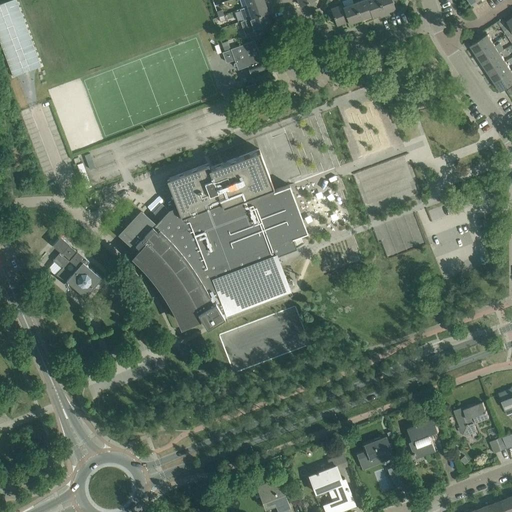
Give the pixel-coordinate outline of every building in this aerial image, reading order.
[(16,0),(11,0),(0,4),(0,42),(13,77),(42,66),(16,0)] [(268,12),(264,0),(247,6),(251,17),(252,17),(261,14),(266,12),(266,13),(268,12)] [(371,15),(366,0),(362,0),(355,3),(360,19),(371,15)] [(372,16),(384,12),(395,8),(394,4),(397,3),(396,0),(366,0),(371,15),(372,16)] [(360,19),(355,3),(344,7),(348,21),(349,23),(351,22),(351,23),(354,22),(354,21),(360,19)] [(327,11),(330,19),(334,18),(336,25),(348,21),(344,7),(343,5),(331,9),(331,10),(327,11)] [(266,12),(261,14),(252,17),(251,17),(250,18),(240,21),(246,37),(264,30),(263,27),(270,24),(266,13),(266,12)] [(511,32),(507,26),(507,25),(502,28),(507,34),(511,32)] [(494,43),(493,42),(488,34),(470,45),(476,54),(494,43)] [(235,59),(238,69),(248,66),(254,84),(246,87),(248,93),(271,85),(269,79),(271,78),(264,59),(262,60),(260,56),(263,56),(263,55),(262,54),(261,53),(260,53),(259,53),(255,40),(231,48),(222,52),(226,62),(235,59)] [(225,50),(231,48),(228,40),(222,42),(225,50)] [(476,54),(483,63),(500,52),(494,43),(476,54)] [(483,63),(489,73),(506,61),(500,52),(483,63)] [(489,73),(495,82),(511,71),(506,61),(489,73)] [(501,91),(509,85),(511,83),(511,71),(495,82),(501,91)] [(276,255),(292,249),(290,245),(295,243),(293,238),(305,233),(308,232),(289,185),(274,191),(273,187),(274,187),(261,155),(259,149),(210,168),(208,163),(167,179),(177,206),(169,209),(167,210),(162,205),(155,212),(154,211),(153,212),(160,218),(155,223),(142,212),(123,233),(121,234),(134,246),(136,244),(140,248),(135,253),(136,254),(141,259),(153,272),(164,286),(173,301),(181,317),(185,324),(199,318),(198,317),(200,316),(206,326),(224,316),(222,312),(225,310),(227,314),(290,290),(276,255)] [(483,215),(493,211),(490,203),(480,207),(483,215)] [(64,283),(67,286),(70,283),(85,296),(92,288),(92,289),(93,289),(94,289),(95,288),(95,287),(96,287),(96,286),(95,285),(101,277),(89,266),(86,264),(89,260),(77,250),(69,244),(69,243),(60,235),(52,244),(60,251),(53,260),(62,268),(55,276),(64,284),(64,283)] [(272,316),(264,344),(261,332),(259,338),(256,333),(254,332),(252,325),(251,326),(249,334),(243,330),(240,334),(247,339),(252,337),(251,342),(259,344),(247,353),(247,355),(242,360),(243,364),(234,367),(236,369),(307,348),(302,340),(294,316),(290,315),(288,325),(286,323),(281,326),(279,333),(275,317),(272,316)] [(511,387),(499,393),(502,402),(507,414),(511,412),(511,387)] [(483,401),(462,409),(461,407),(454,410),(463,434),(476,429),(474,423),(489,417),(483,401)] [(436,450),(430,434),(439,431),(434,418),(408,427),(413,440),(410,441),(416,458),(436,450)] [(511,432),(503,436),(507,447),(511,445),(511,432)] [(372,463),(387,458),(393,455),(386,436),(364,444),(366,450),(357,454),(363,469),(373,465),(372,463)] [(507,447),(503,436),(490,441),(494,452),(507,447)] [(344,477),(340,479),(338,473),(339,473),(338,469),(348,465),(343,453),(333,457),(333,458),(328,460),(331,466),(318,471),(316,471),(316,472),(309,475),(313,486),(314,486),(313,485),(317,483),(320,491),(335,485),(340,498),(324,504),(326,511),(337,511),(355,505),(344,477)] [(393,482),(393,483),(396,490),(405,487),(397,465),(388,468),(393,482)] [(290,511),(287,504),(288,504),(278,477),(257,485),(266,507),(267,506),(265,501),(274,497),(279,511),(290,511)] [(511,511),(511,495),(502,500),(506,511),(511,511)] [(506,511),(502,500),(490,504),(492,511),(506,511)]
